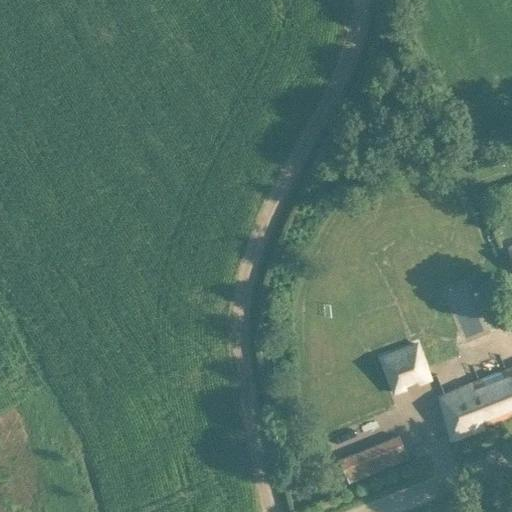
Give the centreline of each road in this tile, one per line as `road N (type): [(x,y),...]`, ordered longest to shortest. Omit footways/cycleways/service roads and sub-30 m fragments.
road 1 (track): [(270,511),(240,336),(258,231),(342,81),(361,30),(362,0)]
road 2 (unclassified): [(373,511),(511,459)]
